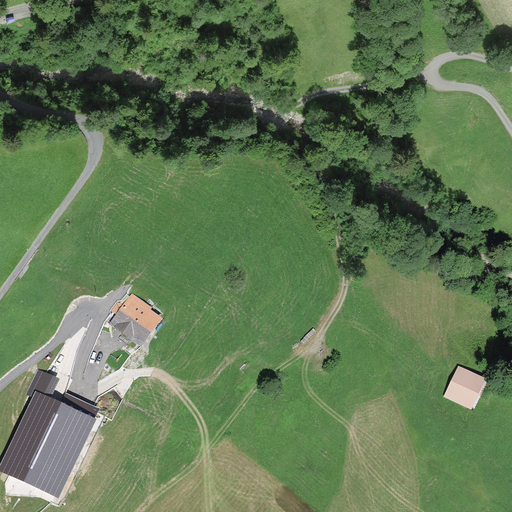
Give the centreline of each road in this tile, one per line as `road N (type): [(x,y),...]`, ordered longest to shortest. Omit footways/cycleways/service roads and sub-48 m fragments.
road 1 (track): [(136,511),(204,453),(261,382),(321,332),(342,299),(343,258),(319,176),(283,139),(278,117),(308,94),(429,71)]
road 2 (unclassified): [(0,97),(81,120),(90,133),(90,162),(0,293)]
road 3 (track): [(127,284),(102,310),(75,382),(92,393),(126,374)]
road 4 (track): [(0,388),(58,342),(82,308),(102,310)]
